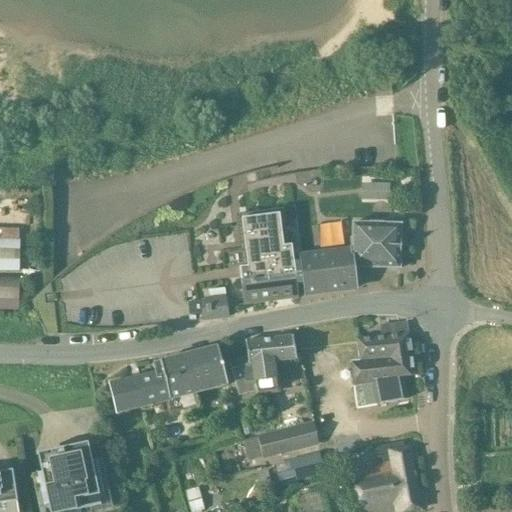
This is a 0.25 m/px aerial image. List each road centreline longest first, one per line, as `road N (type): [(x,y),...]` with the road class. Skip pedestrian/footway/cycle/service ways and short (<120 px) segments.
road 1 (unclassified): [(0,356),(118,353),(375,303),(440,306)]
road 2 (residential): [(440,306),(432,0)]
road 3 (unclassified): [(442,511),(440,306)]
